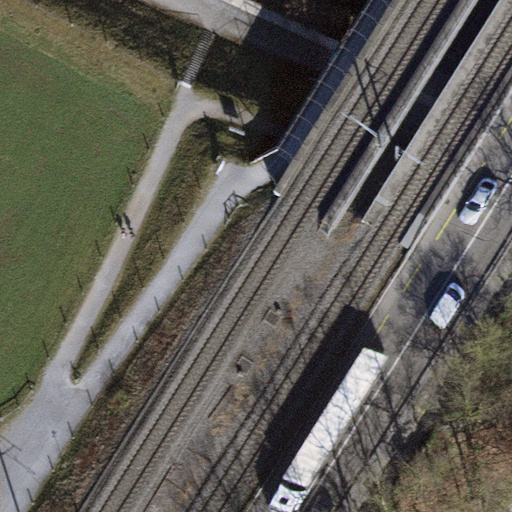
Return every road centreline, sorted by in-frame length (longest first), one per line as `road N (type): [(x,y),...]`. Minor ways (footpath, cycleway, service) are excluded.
road 1 (primary): [(302,511),(511,178)]
road 2 (track): [(183,0),(511,136)]
